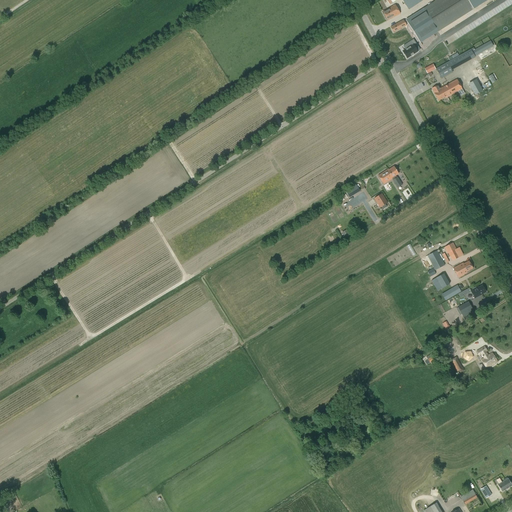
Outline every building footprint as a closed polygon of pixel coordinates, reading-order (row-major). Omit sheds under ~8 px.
[(402,0),(409,10),(423,0),(402,0)] [(437,0),(423,9),(437,31),(473,8),(485,0),(437,0)] [(400,14),(395,5),(382,12),(387,21),(400,14)] [(403,20),(390,27),(393,33),(406,26),(403,20)] [(406,49),(403,51),(407,58),(411,55),(411,56),(414,55),(413,54),(417,51),(414,47),(417,45),(413,40),(403,46),(406,49)] [(490,41),(472,51),(475,56),(493,46),(490,41)] [(471,49),(436,69),(441,78),(452,72),(451,70),(475,57),(475,56),(472,51),(471,49)] [(427,74),(436,69),(433,64),(424,68),(427,74)] [(476,80),(468,84),(475,95),(482,91),(476,80)] [(462,89),(457,81),(441,90),(438,85),(432,89),(438,101),(444,98),(462,89)] [(388,169),(378,176),(383,185),(392,179),(393,180),(398,188),(402,185),(397,178),(395,176),(398,174),(394,166),(388,170),(388,169)] [(355,184),(345,191),(349,197),(359,191),(355,184)] [(387,203),(382,193),(374,199),(379,208),(387,203)] [(350,236),(347,230),(341,233),(344,239),(350,236)] [(453,243),(444,247),(447,253),(448,253),(452,261),(459,257),(463,255),(459,248),(456,249),(453,243)] [(444,265),(437,251),(427,256),(434,268),(427,271),(430,277),(436,274),(434,271),(435,270),(444,265)] [(472,268),(469,261),(463,264),(463,263),(453,269),(458,278),(467,273),(466,272),(472,268)] [(431,281),(437,291),(449,284),(443,274),(431,281)] [(442,294),(445,301),(461,292),(457,285),(442,294)] [(474,298),(485,292),(482,286),(476,289),(476,288),(470,291),(474,298)] [(460,297),(470,292),(468,289),(458,294),(460,297)] [(458,307),(462,314),(472,309),(468,302),(458,307)] [(487,351),(484,347),(476,352),(486,369),(497,362),(492,354),(488,356),(485,352),(487,351)] [(464,353),(461,352),(460,357),(464,358),(468,361),(473,357),(470,352),(465,352),(464,353)] [(436,359),(434,356),(433,354),(426,358),(427,360),(424,361),(427,365),(430,363),(432,366),(436,363),(434,361),(434,360),(436,359)] [(457,359),(456,358),(451,361),(457,372),(459,371),(460,373),(464,371),(462,368),(460,370),(455,360),(457,359)] [(413,362),(411,359),(402,365),(404,368),(413,362)] [(511,485),(508,478),(507,477),(503,480),(503,481),(497,485),(502,492),(511,485)] [(486,498),(491,495),(486,486),(480,489),(486,498)] [(472,490),(460,497),(465,505),(477,498),(472,490)] [(441,511),(435,502),(423,510),(424,511),(441,511)]
